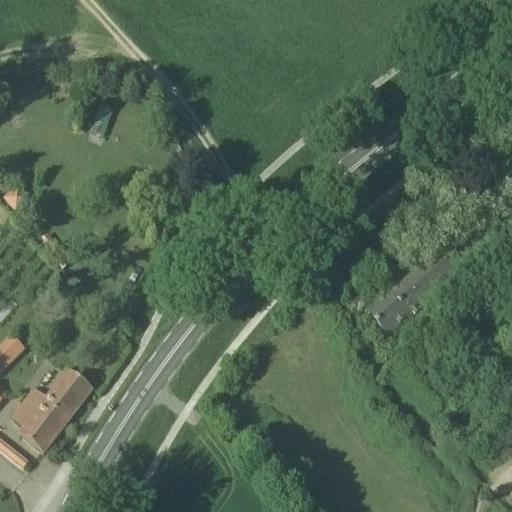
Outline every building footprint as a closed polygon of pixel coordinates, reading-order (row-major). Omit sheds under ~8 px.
[(502,246),(476,216),(455,234),(455,233),(384,294),(386,298),(364,317),(384,339),(406,320),(411,326),(482,265),(481,264),(502,246)] [(0,345),(0,377),(26,350),(10,335),(0,345)] [(446,403),(410,361),(390,379),(426,421),(446,403)] [(42,458),(91,394),(64,374),(42,403),(31,394),(9,423),(21,433),(18,438),(42,458)] [(304,484),(290,495),(299,508),(314,497),(304,484)]
